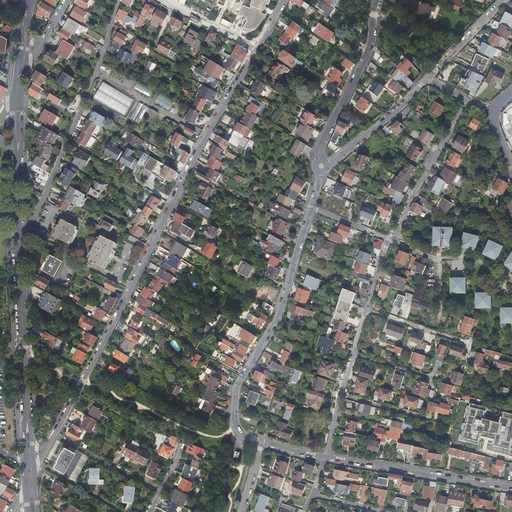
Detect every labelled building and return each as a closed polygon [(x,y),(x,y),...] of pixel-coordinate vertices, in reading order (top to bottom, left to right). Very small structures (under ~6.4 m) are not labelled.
[(89,0),(77,0),(76,3),(84,8),(89,0)] [(251,0),(249,5),(260,10),(261,10),(266,12),(267,7),(264,6),(266,0),(251,0)] [(313,8),(300,0),(290,0),(299,6),(298,8),(299,9),(306,14),(308,12),(310,13),(313,8)] [(333,7),(323,0),(321,0),(321,1),(320,0),(317,4),(318,4),(317,7),(319,9),(323,12),(321,14),(325,17),(326,18),(333,7)] [(459,10),(462,0),(461,0),(453,0),(452,4),(454,5),(453,8),(459,10)] [(35,14),(36,15),(36,19),(42,23),(44,19),(42,18),(44,15),(48,18),(53,9),(43,2),(35,14)] [(238,10),(237,13),(244,16),(244,18),(245,20),(240,29),(244,31),(250,31),(256,28),(264,14),(260,13),(259,12),(260,10),(249,5),(243,2),(238,10)] [(416,13),(427,17),(430,10),(433,11),(435,7),(421,2),(416,13)] [(146,5),(145,4),(141,13),(142,13),(141,14),(136,25),(141,27),(146,18),(143,17),(144,16),(149,19),(155,8),(149,5),(146,4),(146,5)] [(81,10),(82,9),(77,6),(71,16),(82,22),(86,13),(81,10)] [(128,13),(119,9),(116,18),(119,19),(124,22),(128,13)] [(165,12),(158,9),(152,20),(162,26),(168,15),(164,14),(165,12)] [(129,25),(134,27),(136,25),(141,14),(136,11),(134,16),(136,17),(132,23),(131,22),(129,25)] [(511,14),(507,12),(501,24),(510,28),(511,24),(511,14)] [(172,17),(169,24),(179,30),(183,23),(172,17)] [(64,27),(63,28),(71,33),(73,34),(79,25),(69,19),(67,22),(63,20),(61,25),(64,27)] [(416,36),(420,32),(412,25),(411,26),(405,20),(394,30),(401,37),(403,34),(407,37),(412,32),(416,36)] [(286,25),(280,21),(278,24),(286,30),(284,32),(290,37),(292,38),(296,32),(295,31),(288,27),(286,25)] [(299,26),(292,21),(288,27),(295,31),(299,26)] [(499,31),(497,35),(501,37),(507,40),(511,29),(510,28),(501,24),(495,21),(492,27),(499,31)] [(333,33),(320,24),(317,29),(315,28),(314,28),(313,30),(313,31),(314,32),(327,42),(333,33)] [(0,32),(1,33),(0,34),(0,35),(5,38),(11,28),(6,25),(4,29),(2,28),(0,31),(0,32)] [(63,28),(58,37),(63,40),(74,46),(76,43),(68,38),(71,33),(63,28)] [(198,56),(199,53),(201,49),(204,44),(196,39),(199,35),(190,30),(184,41),(195,48),(193,53),(198,56)] [(205,41),(222,51),(224,48),(217,44),(216,45),(212,43),(216,34),(211,31),(205,41)] [(290,37),(284,32),(279,40),(289,46),(291,43),(287,41),(288,39),(290,37)] [(119,33),(114,41),(122,45),(126,37),(119,33)] [(488,44),(493,47),(496,48),(501,37),(497,35),(493,33),(488,44)] [(318,39),(313,36),(309,42),(314,45),(318,39)] [(56,53),(59,55),(70,62),(77,48),(74,46),(63,40),(56,53)] [(171,45),(162,40),(157,50),(168,56),(171,51),(172,48),(170,47),(171,45)] [(144,54),(147,48),(136,42),(131,51),(138,55),(140,52),(144,54)] [(438,54),(444,48),(439,43),(433,49),(438,54)] [(480,52),(489,56),(493,47),(488,44),(484,43),(480,52)] [(239,61),(242,63),(248,53),(247,49),(238,45),(231,57),(232,57),(239,61)] [(375,52),(381,56),(384,54),(376,48),(375,52)] [(50,50),(44,61),(53,66),(59,55),(56,53),(55,53),(51,51),(50,50)] [(122,50),(118,59),(128,65),(130,62),(134,64),(138,55),(131,51),(129,50),(128,53),(122,50)] [(286,52),(285,51),(279,58),(292,67),(296,62),(301,66),(303,64),(289,54),(286,52)] [(483,73),(489,59),(477,54),(472,66),(479,69),(478,71),(483,73)] [(203,72),(217,80),(224,68),(221,67),(202,55),(199,59),(208,64),(203,72)] [(234,69),(239,61),(232,57),(230,62),(226,59),(221,67),(224,68),(230,72),(232,68),(234,69)] [(348,70),(352,63),(345,58),(341,65),(348,70)] [(397,67),(398,68),(408,77),(409,77),(407,75),(410,72),(409,71),(407,69),(409,67),(412,64),(406,59),(403,62),(402,61),(397,67)] [(150,76),(157,64),(150,61),(144,73),(150,76)] [(290,69),(282,64),(281,65),(278,63),(276,66),(275,66),(269,74),(281,82),(283,79),(281,75),(283,72),(287,73),(290,69)] [(324,77),(327,79),(331,73),(329,71),(332,67),(331,67),(324,77)] [(327,79),(326,80),(336,87),(339,82),(336,80),(338,78),(342,73),(333,67),(332,67),(329,71),(331,73),(327,79)] [(408,77),(398,68),(397,69),(394,67),(389,74),(394,79),(399,83),(402,80),(405,82),(406,81),(410,85),(413,83),(408,77)] [(215,88),(219,81),(217,80),(203,72),(202,71),(197,68),(195,71),(194,72),(207,79),(205,82),(215,88)] [(501,83),(505,75),(493,69),(486,82),(495,86),(497,81),(501,83)] [(46,77),(37,71),(33,79),(35,81),(34,84),(40,87),(46,77)] [(73,78),(63,72),(59,79),(50,73),(47,77),(67,89),(69,85),(73,78)] [(484,77),(474,72),(469,81),(464,79),(459,85),(476,93),(484,77)] [(328,83),(319,77),(316,81),(320,84),(319,86),(322,88),(325,85),(326,86),(328,83)] [(266,85),(257,79),(255,82),(253,85),(254,86),(251,91),(259,96),(266,85)] [(399,83),(394,79),(388,87),(395,93),(402,86),(399,83)] [(374,81),(368,90),(377,96),(383,87),(375,81),(374,81)] [(133,99),(103,82),(93,98),(124,116),(133,99)] [(40,87),(34,84),(28,93),(37,98),(42,89),(40,87)] [(138,84),(135,88),(150,95),(153,91),(138,84)] [(207,100),(212,103),(214,99),(211,97),(212,96),(213,96),(215,96),(216,93),(201,84),(198,88),(199,90),(196,96),(197,96),(206,101),(207,100)] [(322,92),(313,86),(311,90),(313,91),(314,90),(315,90),(314,91),(320,95),(322,92)] [(190,93),(180,88),(178,91),(188,96),(190,93)] [(245,89),(242,93),(249,97),(251,93),(245,89)] [(377,96),(368,90),(363,97),(371,103),(372,103),(377,96)] [(61,100),(50,93),(47,98),(58,104),(61,100)] [(160,94),(156,102),(169,109),(173,101),(160,94)] [(193,109),(200,113),(204,106),(210,109),(213,103),(212,103),(207,100),(206,101),(197,96),(190,108),(193,109)] [(363,97),(362,96),(354,106),(363,112),(366,108),(367,106),(368,107),(371,103),(363,97)] [(422,99),(416,111),(416,112),(418,113),(419,113),(423,105),(424,105),(426,101),(422,99)] [(440,117),(445,108),(435,102),(431,111),(440,117)] [(140,103),(130,119),(134,121),(143,105),(140,103)] [(246,111),(255,116),(259,108),(252,104),(250,107),(249,107),(246,111)] [(148,107),(144,105),(135,121),(138,123),(148,107)] [(511,105),(502,110),(500,123),(508,138),(511,135),(511,105)] [(186,121),(194,125),(200,113),(193,109),(186,121)] [(300,121),(307,111),(305,109),(299,120),(300,121)] [(402,125),(407,128),(414,116),(416,112),(416,111),(413,109),(406,121),(402,125)] [(58,117),(45,110),(39,121),(51,128),(58,117)] [(106,119),(93,111),(90,117),(91,118),(89,121),(97,126),(101,128),(106,119)] [(250,130),(258,117),(255,116),(246,111),(243,115),(245,116),(244,119),(243,118),(239,124),(248,128),(250,130)] [(317,122),(320,119),(307,111),(300,121),(303,123),(310,127),(313,122),(312,121),(313,120),(317,122)] [(416,112),(414,116),(422,120),(424,115),(421,114),(420,116),(417,115),(418,113),(416,112)] [(231,119),(225,115),(222,122),(228,125),(231,119)] [(178,129),(180,126),(163,117),(161,120),(178,129)] [(476,130),(481,123),(474,119),(470,127),(476,130)] [(97,126),(89,121),(88,120),(86,123),(81,131),(83,132),(91,137),(97,126)] [(228,127),(219,122),(216,128),(224,133),(228,127)] [(348,127),(340,122),(330,141),(332,143),(331,145),(333,147),(339,137),(341,138),(348,127)] [(402,125),(399,122),(391,129),(397,136),(403,131),(404,133),(407,128),(402,125)] [(248,128),(239,124),(238,123),(234,130),(235,131),(243,136),(248,128)] [(307,140),(314,129),(310,127),(303,123),(296,134),(307,140)] [(181,124),(180,126),(178,129),(187,134),(192,136),(192,137),(195,132),(181,124)] [(38,134),(36,138),(44,142),(51,146),(57,135),(45,128),(43,133),(41,132),(38,134)] [(429,145),(434,135),(425,130),(420,140),(429,145)] [(138,146),(142,140),(141,139),(128,131),(126,134),(129,136),(125,142),(132,146),(134,143),(138,146)] [(76,143),(85,148),(87,145),(92,137),(91,137),(83,132),(76,143)] [(177,132),(171,143),(179,147),(185,136),(177,132)] [(249,140),(236,133),(231,142),(244,149),(249,140)] [(229,143),(218,136),(215,141),(226,148),(229,143)] [(96,140),(92,137),(87,145),(91,147),(96,140)] [(457,141),(454,147),(454,148),(463,153),(469,142),(460,137),(457,141)] [(298,158),(306,145),(297,140),(289,153),(298,158)] [(47,161),(54,148),(52,147),(51,146),(44,142),(38,151),(41,152),(38,157),(46,161),(47,161)] [(108,147),(105,154),(117,161),(122,152),(108,144),(107,146),(108,147)] [(424,151),(423,150),(415,145),(407,157),(415,162),(420,155),(421,155),(424,151)] [(214,146),(209,156),(216,159),(220,162),(223,156),(219,154),(222,150),(214,146)] [(134,170),(137,164),(139,162),(130,157),(133,151),(128,148),(120,162),(127,167),(134,170)] [(88,162),(91,157),(80,150),(78,154),(76,153),(75,156),(77,157),(76,158),(73,164),(83,170),(85,167),(88,162)] [(177,161),(184,165),(189,155),(182,151),(177,161)] [(460,157),(461,156),(453,152),(447,163),(454,167),(454,166),(460,157)] [(137,164),(172,184),(178,173),(169,168),(162,164),(143,153),(139,162),(137,164)] [(369,158),(361,155),(355,168),(362,171),(363,168),(365,169),(369,158)] [(34,165),(42,169),(46,161),(38,157),(34,165)] [(464,159),(460,157),(454,166),(458,169),(464,159)] [(220,162),(216,159),(212,165),(214,166),(212,169),(218,172),(222,163),(220,162)] [(78,171),(69,165),(67,169),(66,169),(59,180),(66,183),(69,185),(78,171)] [(399,178),(408,183),(411,177),(416,169),(409,165),(405,170),(403,175),(401,174),(399,178)] [(453,181),(457,174),(444,167),(438,178),(444,181),(446,182),(451,185),(453,181)] [(212,169),(211,168),(208,174),(207,174),(205,177),(210,180),(216,183),(221,174),(218,172),(212,169)] [(356,176),(346,172),(342,182),(352,186),(356,176)] [(199,174),(197,177),(209,183),(210,180),(205,177),(199,174)] [(461,176),(457,174),(453,181),(457,184),(461,176)] [(444,181),(438,178),(435,176),(431,185),(432,185),(429,190),(438,196),(443,188),(441,187),(444,181)] [(105,187),(107,184),(98,178),(96,181),(95,183),(93,186),(94,186),(93,189),(92,189),(89,193),(97,198),(104,188),(104,187),(105,187)] [(285,196),(295,200),(297,195),(296,195),(298,192),(299,192),(300,193),(305,183),(297,178),(290,191),(288,190),(285,196)] [(389,188),(402,194),(408,183),(399,178),(396,180),(393,185),(392,185),(391,184),(389,188)] [(503,194),(509,185),(499,179),(493,189),(503,194)] [(68,195),(65,199),(78,207),(80,204),(82,205),(85,199),(82,197),(84,194),(69,185),(66,183),(61,191),(68,195)] [(203,190),(199,196),(207,201),(213,189),(203,184),(200,189),(203,190)] [(392,204),(399,207),(403,196),(385,187),(382,192),(395,198),(392,204)] [(275,203),(284,208),(285,207),(288,208),(293,200),(280,194),(275,203)] [(341,198),(330,194),(326,202),(334,205),(335,202),(339,204),(341,198)] [(152,210),(157,213),(159,209),(156,207),(161,201),(152,196),(150,201),(148,200),(147,202),(149,203),(147,207),(152,210)] [(436,208),(448,213),(453,204),(441,198),(436,208)] [(416,200),(409,211),(418,215),(423,207),(422,206),(424,203),(416,200)] [(210,210),(210,209),(195,201),(193,205),(191,206),(189,208),(204,217),(205,215),(207,214),(209,211),(210,210)] [(280,216),(284,208),(275,203),(272,209),(272,210),(276,212),(277,210),(281,212),(279,215),(280,216)] [(389,219),(393,207),(389,206),(382,203),(379,210),(383,212),(382,216),(383,217),(389,219)] [(147,207),(146,207),(144,212),(138,208),(137,212),(138,213),(142,215),(147,218),(152,210),(147,207)] [(280,216),(287,219),(291,211),(284,208),(280,216)] [(95,209),(92,214),(102,220),(113,226),(117,228),(120,223),(95,209)] [(188,215),(177,209),(172,218),(176,220),(181,223),(184,217),(186,218),(188,215)] [(453,210),(451,215),(457,218),(460,213),(453,210)] [(138,213),(137,215),(133,222),(133,223),(136,225),(142,228),(147,218),(142,215),(138,213)] [(286,228),(288,223),(278,218),(275,222),(271,220),(267,228),(281,235),(285,228),(286,228)] [(52,236),(71,245),(79,228),(61,219),(58,226),(54,224),(52,228),(56,230),(52,236)] [(113,226),(102,220),(99,226),(88,220),(86,223),(93,227),(100,230),(101,227),(104,228),(110,232),(110,231),(113,226)] [(193,230),(181,223),(176,220),(170,230),(179,235),(179,236),(187,241),(193,230)] [(201,234),(204,236),(210,239),(211,240),(213,237),(214,238),(217,229),(209,224),(206,228),(205,230),(204,230),(201,234)] [(142,234),(144,230),(142,228),(136,225),(131,233),(138,237),(140,234),(142,234)] [(347,238),(350,229),(341,226),(338,234),(347,238)] [(113,254),(121,237),(110,231),(110,232),(104,228),(94,249),(85,266),(84,267),(96,273),(98,269),(109,275),(111,271),(105,268),(110,258),(111,259),(114,254),(113,254)] [(329,240),(341,244),(344,237),(332,233),(332,235),(329,240)] [(474,237),(469,235),(464,234),(462,244),(465,245),(466,248),(468,249),(470,249),(473,247),(476,247),(478,238),(474,237)] [(144,247),(146,244),(130,235),(128,239),(144,247)] [(279,249),(283,242),(271,235),(268,240),(272,242),(267,251),(273,253),(276,248),(279,249)] [(263,248),(267,251),(272,242),(268,240),(267,239),(266,242),(262,241),(261,244),(264,246),(263,248)] [(380,239),(378,242),(375,241),(373,246),(381,249),(385,240),(380,239)] [(333,260),(338,246),(320,240),(315,253),(333,260)] [(176,241),(169,252),(170,252),(171,253),(179,258),(186,247),(176,241)] [(217,246),(208,241),(202,253),(211,257),(217,246)] [(499,255),(503,247),(490,241),(486,249),(487,249),(485,254),(496,258),(498,255),(499,255)] [(377,266),(370,264),(372,254),(360,250),(355,271),(372,276),(372,275),(374,276),(377,266)] [(405,265),(409,255),(401,252),(397,262),(405,265)] [(165,263),(175,269),(180,259),(179,258),(171,253),(168,257),(165,263)] [(114,254),(111,259),(119,263),(121,258),(114,254)] [(61,261),(49,255),(41,270),(53,276),(61,261)] [(270,265),(275,267),(279,259),(271,255),(269,259),(267,263),(270,265)] [(423,275),(426,267),(425,266),(427,260),(424,259),(421,265),(420,264),(416,273),(423,275)] [(252,266),(243,261),(237,271),(246,277),(252,266)] [(160,268),(167,273),(169,270),(174,273),(176,270),(175,269),(165,263),(163,262),(160,268)] [(265,275),(274,281),(280,270),(275,267),(270,265),(265,275)] [(164,281),(168,283),(172,276),(167,273),(160,268),(158,272),(156,271),(153,274),(154,275),(164,281)] [(371,279),(350,270),(350,271),(352,272),(351,275),(359,278),(358,280),(361,281),(364,282),(362,290),(360,295),(367,297),(368,293),(367,293),(368,289),(371,290),(372,285),(370,284),(371,279)] [(154,291),(157,293),(164,281),(154,275),(147,287),(154,291)] [(40,276),(35,285),(44,289),(48,281),(40,276)] [(311,289),(316,291),(318,286),(320,280),(309,276),(307,281),(307,282),(306,287),(311,289)] [(407,280),(395,276),(391,287),(401,291),(403,292),(407,280)] [(117,284),(108,279),(104,287),(113,291),(117,284)] [(451,283),(451,292),(456,292),(461,292),(466,292),(466,282),(462,282),(459,279),(455,280),(454,282),(451,283)] [(378,296),(385,299),(388,290),(388,288),(389,287),(382,284),(378,296)] [(149,300),(152,295),(154,291),(147,287),(145,286),(140,294),(149,300)] [(306,287),(304,286),(302,290),(299,289),(295,300),(307,303),(311,289),(306,287)] [(388,290),(385,299),(388,299),(389,297),(396,299),(398,292),(391,289),(390,293),(390,291),(388,290)] [(341,300),(342,300),(353,305),(357,294),(345,290),(341,300)] [(39,301),(37,306),(49,312),(52,305),(53,304),(56,298),(49,294),(44,291),(42,296),(43,297),(40,301),(39,301)] [(405,299),(405,300),(413,303),(412,305),(419,307),(428,310),(429,306),(419,303),(420,302),(414,300),(415,296),(407,293),(405,299)] [(147,308),(151,301),(149,300),(140,294),(137,298),(138,298),(136,301),(138,302),(147,308)] [(476,298),(476,307),(481,307),(486,307),(491,307),(491,297),(488,298),(484,294),(480,296),(480,298),(476,298)] [(105,310),(109,311),(115,299),(109,296),(107,300),(106,302),(101,302),(98,308),(104,311),(105,310)] [(342,300),(339,310),(350,314),(353,305),(342,300)] [(167,325),(169,322),(147,308),(138,302),(137,304),(139,305),(135,311),(146,317),(146,316),(151,319),(152,317),(158,320),(157,321),(159,322),(159,321),(167,325)] [(314,312),(292,304),(290,309),(294,310),(291,316),(297,318),(298,313),(309,317),(309,315),(312,316),(314,312)] [(100,320),(105,311),(104,311),(98,308),(97,307),(93,316),(100,320)] [(511,326),(511,311),(511,310),(508,309),(506,310),(505,312),(501,313),(501,326),(506,326),(506,322),(511,322),(511,326)] [(339,310),(335,319),(337,320),(346,323),(350,314),(339,310)] [(266,317),(260,314),(258,318),(248,312),(244,318),(262,327),(265,322),(263,321),(266,317)] [(95,321),(83,314),(77,325),(89,331),(95,321)] [(131,326),(130,328),(134,331),(140,319),(139,319),(134,316),(130,325),(131,326)] [(471,331),(475,320),(466,316),(461,332),(464,333),(466,334),(472,336),(474,332),(471,331)] [(343,333),(346,323),(337,320),(335,326),(334,330),(339,331),(343,333)] [(32,325),(32,331),(40,335),(51,341),(48,346),(58,349),(60,345),(59,345),(61,340),(32,325)] [(404,331),(398,328),(389,326),(387,334),(401,338),(404,331)] [(145,337),(152,341),(155,335),(149,331),(148,333),(145,331),(146,329),(142,327),(139,333),(145,337)] [(134,331),(130,328),(124,337),(129,340),(132,334),(136,336),(138,333),(134,331)] [(254,336),(241,328),(236,336),(250,344),(254,336)] [(92,345),(96,337),(93,335),(83,330),(83,332),(87,334),(83,341),(92,345)] [(335,341),(338,342),(344,344),(347,335),(343,333),(339,331),(335,341)] [(386,349),(387,346),(387,344),(380,341),(381,338),(378,338),(379,335),(373,333),(373,336),(369,335),(367,341),(378,345),(384,347),(384,348),(386,349)] [(427,345),(427,343),(423,342),(424,337),(412,333),(410,341),(418,344),(417,348),(421,350),(420,355),(423,356),(424,353),(427,345)] [(388,336),(382,334),(381,338),(380,341),(387,344),(388,342),(387,341),(388,336)] [(335,341),(320,336),(317,345),(324,348),(322,353),(333,356),(334,351),(332,350),(333,346),(338,348),(338,346),(337,345),(338,342),(335,341)] [(127,355),(134,344),(125,338),(118,350),(127,355)] [(221,343),(222,343),(234,350),(235,348),(234,347),(234,345),(223,339),(221,343)] [(240,361),(243,355),(235,350),(234,350),(222,343),(220,347),(225,350),(224,352),(240,361)] [(76,348),(85,353),(88,348),(80,344),(79,344),(76,348)] [(235,350),(243,355),(247,348),(239,344),(237,347),(235,350)] [(284,366),(290,354),(294,346),(289,344),(281,360),(279,359),(278,362),(264,353),(263,355),(273,361),(279,365),(279,364),(284,366)] [(397,360),(399,361),(403,349),(402,349),(387,344),(387,346),(388,346),(387,350),(398,353),(399,355),(397,360)] [(442,362),(444,356),(443,356),(446,347),(441,345),(439,348),(438,348),(434,360),(436,360),(442,362)] [(465,360),(467,353),(463,351),(464,349),(452,346),(449,354),(461,358),(460,359),(465,360)] [(80,363),(85,353),(76,348),(73,347),(70,352),(74,354),(71,358),(80,363)] [(118,350),(117,349),(113,355),(124,362),(128,356),(127,355),(118,350)] [(511,363),(500,360),(501,354),(482,349),(481,350),(482,351),(487,352),(486,355),(494,357),(492,367),(497,369),(497,367),(511,370),(511,363)] [(415,353),(412,364),(422,367),(425,356),(423,356),(420,355),(415,353)] [(484,354),(478,353),(475,364),(478,365),(479,367),(478,372),(479,374),(481,375),(483,372),(487,373),(489,366),(485,365),(482,360),(484,354)] [(189,363),(195,367),(197,365),(201,356),(196,354),(195,357),(193,356),(191,357),(191,358),(193,360),(192,362),(190,361),(189,363)] [(235,360),(227,356),(223,362),(231,367),(235,360)] [(436,360),(433,372),(435,373),(437,365),(440,366),(442,362),(436,360)] [(267,367),(281,375),(284,368),(279,365),(273,361),(270,366),(269,364),(267,367)] [(320,366),(318,374),(331,378),(335,365),(324,361),(322,367),(320,366)] [(118,367),(111,363),(108,368),(111,369),(110,371),(114,373),(118,367)] [(220,379),(226,383),(228,378),(207,367),(204,372),(208,374),(220,379)] [(302,372),(286,367),(282,376),(285,377),(286,375),(288,376),(289,373),(294,375),(291,384),(297,386),(302,372)] [(362,367),(359,378),(360,378),(368,381),(373,382),(376,372),(367,369),(368,369),(362,367)] [(266,376),(274,380),(276,376),(265,370),(263,374),(266,376)] [(266,376),(263,374),(257,371),(255,376),(253,379),(263,383),(266,376)] [(464,374),(455,372),(452,383),(461,385),(464,374)] [(203,384),(209,387),(215,390),(217,386),(220,379),(208,374),(203,384)] [(399,387),(398,389),(400,390),(404,377),(396,374),(394,382),(396,383),(395,386),(399,387)] [(323,391),(326,380),(317,377),(313,387),(312,390),(321,393),(322,390),(323,391)] [(368,381),(360,378),(359,382),(358,382),(355,392),(364,394),(368,381)] [(429,386),(429,384),(419,381),(416,381),(413,391),(417,392),(416,394),(429,398),(432,388),(429,386)] [(453,386),(443,383),(440,393),(444,394),(447,395),(450,396),(453,386)] [(271,386),(270,386),(265,384),(265,386),(270,388),(269,390),(268,390),(266,393),(268,394),(267,397),(272,399),(276,389),(271,386)] [(212,403),(218,392),(215,390),(209,387),(203,399),(212,403)] [(393,392),(377,387),(375,395),(379,396),(378,399),(390,402),(393,392)] [(511,390),(511,389),(502,387),(501,393),(511,395),(511,394),(511,390)] [(435,389),(432,388),(429,398),(430,399),(436,400),(437,395),(434,394),(435,389)] [(312,390),(310,390),(308,397),(313,399),(322,402),(324,394),(321,393),(312,390)] [(252,391),(251,391),(247,403),(256,406),(259,394),(252,391)] [(420,399),(402,395),(400,402),(405,404),(404,405),(417,409),(420,399)] [(272,399),(267,397),(266,399),(263,409),(268,411),(272,399)] [(449,404),(458,407),(460,401),(460,399),(456,397),(455,401),(450,398),(449,404)] [(282,402),(274,399),(273,402),(277,403),(276,408),(280,409),(281,408),(282,402)] [(322,402),(313,399),(311,406),(320,409),(322,402)] [(213,406),(214,404),(205,401),(202,409),(210,413),(212,409),(213,406)] [(450,409),(451,406),(442,403),(441,406),(429,402),(427,411),(435,413),(435,412),(439,413),(449,415),(450,412),(453,413),(454,410),(450,409)] [(289,404),(287,409),(283,419),(290,421),(296,406),(289,404)] [(371,407),(359,404),(357,412),(369,415),(371,407)] [(97,418),(102,410),(93,405),(89,413),(97,418)] [(95,419),(85,414),(83,417),(81,422),(82,423),(80,428),(83,429),(88,432),(95,419)] [(257,427),(260,421),(252,418),(250,424),(257,427)] [(304,433),(317,436),(320,421),(308,418),(304,433)] [(96,420),(95,419),(88,432),(89,433),(96,420)] [(391,427),(401,429),(403,424),(388,420),(387,426),(391,427)] [(346,432),(356,434),(358,423),(348,421),(346,432)] [(288,425),(285,424),(282,423),(280,422),(276,434),(291,439),(293,432),(286,429),(288,425)] [(78,427),(72,423),(69,429),(66,433),(78,439),(83,429),(80,428),(78,427)] [(381,440),(385,441),(386,437),(399,440),(401,429),(391,427),(390,432),(383,431),(375,429),(373,438),(375,438),(381,440)] [(355,447),(357,434),(356,434),(346,432),(345,432),(343,445),(355,447)] [(159,447),(157,452),(159,454),(168,458),(172,449),(174,450),(180,439),(173,435),(168,444),(164,442),(161,448),(159,447)] [(368,451),(379,453),(381,443),(375,441),(370,440),(368,451)] [(134,456),(139,448),(127,442),(122,451),(126,453),(125,454),(129,455),(134,458),(134,456)] [(412,453),(413,446),(399,443),(398,448),(404,451),(403,452),(412,453)] [(201,458),(204,449),(190,444),(187,452),(194,455),(201,458)] [(76,449),(70,446),(69,448),(67,448),(67,449),(64,447),(53,467),(63,473),(76,449)] [(423,460),(427,461),(429,450),(413,446),(412,453),(410,463),(414,463),(417,452),(424,454),(423,460)] [(151,454),(139,448),(134,456),(141,460),(140,461),(146,464),(151,454)] [(457,457),(471,458),(472,454),(463,453),(463,452),(449,449),(448,453),(457,454),(457,457)] [(442,453),(429,451),(428,460),(431,460),(431,459),(441,460),(442,453)] [(89,456),(83,453),(70,478),(76,481),(89,456)] [(483,469),(488,470),(489,468),(490,458),(472,454),(471,458),(470,466),(474,467),(475,461),(472,461),(473,459),(485,462),(483,469)] [(202,458),(201,458),(194,455),(190,465),(198,468),(198,466),(200,465),(201,463),(200,461),(202,458)] [(274,468),(273,472),(284,476),(288,464),(275,460),(273,468),(274,468)] [(488,470),(488,475),(491,475),(492,473),(497,473),(498,469),(503,470),(504,462),(498,460),(497,464),(492,463),(492,468),(489,468),(488,470)] [(156,478),(159,471),(160,469),(161,469),(162,465),(153,461),(147,474),(156,478)] [(190,465),(185,463),(184,467),(185,467),(182,474),(193,479),(198,468),(190,465)] [(0,471),(0,473),(10,478),(14,470),(4,464),(0,471)] [(306,464),(304,471),(303,472),(312,475),(315,467),(306,464)] [(94,481),(94,484),(99,484),(99,479),(100,468),(90,468),(89,481),(94,481)] [(294,470),(290,469),(289,471),(295,473),(295,474),(293,473),(292,477),(293,478),(293,479),(300,482),(303,473),(300,472),(294,470)] [(335,470),(333,479),(338,480),(357,485),(359,476),(335,470)] [(0,482),(6,485),(10,478),(0,473),(0,482)] [(267,486),(279,490),(283,479),(271,475),(267,486)] [(401,482),(402,476),(391,475),(391,478),(393,479),(395,480),(395,481),(396,482),(397,483),(399,484),(398,486),(401,486),(401,482)] [(183,478),(177,490),(187,495),(193,483),(183,478)] [(374,479),(373,484),(388,487),(389,479),(379,478),(379,480),(374,479)] [(329,491),(328,496),(334,498),(337,481),(329,479),(328,484),(327,489),(327,491),(329,491)] [(57,480),(50,492),(60,498),(67,486),(57,480)] [(11,498),(14,491),(7,487),(8,486),(6,485),(0,482),(0,497),(3,492),(4,493),(3,495),(11,498)] [(302,484),(297,482),(293,491),(294,492),(299,494),(302,495),(306,485),(302,484)] [(407,483),(401,482),(401,486),(400,494),(410,496),(413,484),(409,483),(407,483)] [(125,486),(124,498),(128,499),(127,501),(133,502),(135,487),(125,486)] [(367,499),(370,487),(364,486),(360,502),(365,504),(366,499),(367,499)] [(433,501),(436,489),(430,488),(430,487),(425,486),(423,499),(433,501)] [(387,491),(373,488),(372,488),(371,492),(376,493),(375,495),(379,496),(378,503),(380,503),(379,508),(380,509),(383,509),(387,491)] [(177,490),(172,501),(182,506),(183,506),(188,495),(187,495),(177,490)] [(464,508),(466,494),(450,492),(448,504),(452,505),(451,506),(464,508)] [(410,496),(400,494),(399,494),(398,498),(397,498),(396,504),(399,504),(399,505),(406,507),(407,502),(410,503),(412,496),(410,496)] [(492,502),(480,500),(476,495),(472,499),(475,503),(474,507),(482,509),(482,506),(486,507),(486,509),(491,510),(492,502)] [(511,507),(511,497),(501,495),(500,503),(504,504),(504,505),(511,507)] [(445,511),(446,511),(448,504),(449,498),(438,496),(435,510),(445,511)] [(268,501),(261,498),(256,511),(257,511),(268,511),(269,511),(265,509),(268,501)] [(167,507),(165,511),(168,511),(174,511),(178,504),(172,501),(170,500),(168,503),(166,507),(167,507)] [(415,509),(426,511),(428,511),(430,504),(417,500),(415,509)]
